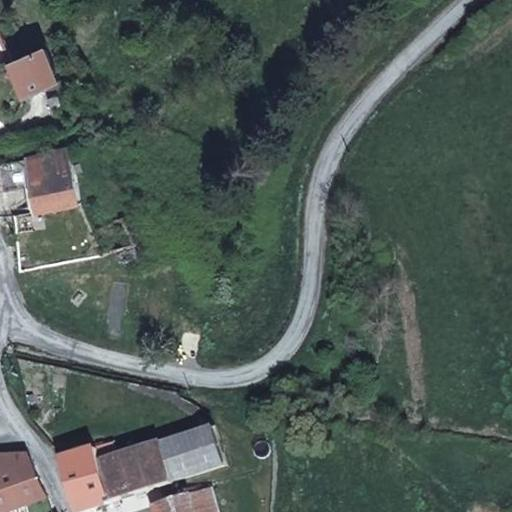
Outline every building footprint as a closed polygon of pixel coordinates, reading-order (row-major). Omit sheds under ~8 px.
[(0,58),(0,71),(10,97),(25,92),(59,78),(50,57),(36,44),(0,58)] [(59,87),(49,89),(51,97),(62,96),(59,87)] [(24,180),(31,206),(79,194),(74,160),(72,143),(67,143),(17,154),(24,180)] [(127,212),(92,219),(99,250),(141,240),(127,212)] [(167,299),(162,262),(132,267),(24,284),(30,318),(147,302),(167,299)] [(109,440),(55,452),(74,507),(78,511),(82,511),(226,473),(215,428),(113,451),(109,440)] [(0,511),(8,511),(17,509),(44,499),(27,452),(0,454),(0,511)] [(216,511),(210,489),(160,504),(162,511),(216,511)]
